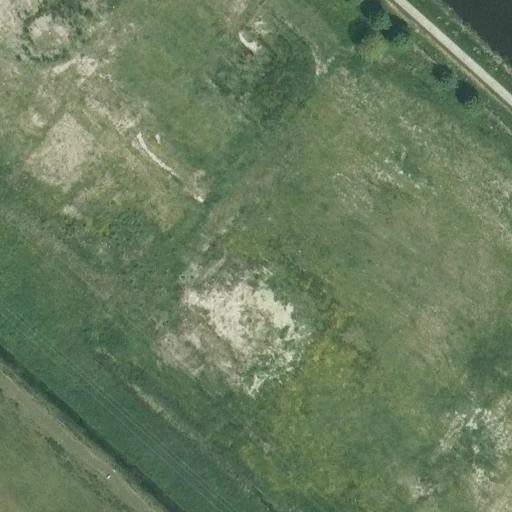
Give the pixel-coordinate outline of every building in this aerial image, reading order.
[(70,26),(71,51),(91,56),(119,55),(122,41),(137,45),(140,36),(129,37),(129,27),(134,7),(165,5),(166,0),(69,0),(71,24),(70,26)] [(179,9),(174,18),(170,15),(164,26),(186,39),(198,20),(179,9)] [(78,104),(73,44),(27,48),(33,108),(78,104)] [(200,139),(211,147),(217,139),(215,138),(221,129),(211,122),(200,139)] [(94,183),(147,207),(169,158),(117,134),(94,183)] [(121,259),(166,257),(163,212),(119,214),(121,259)] [(0,314),(10,324),(67,262),(35,233),(0,271),(0,314)]
